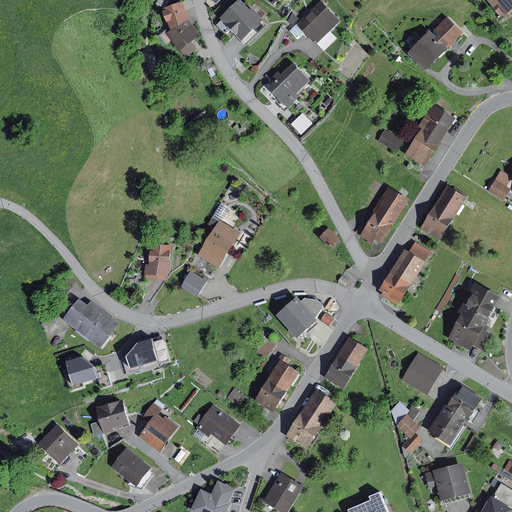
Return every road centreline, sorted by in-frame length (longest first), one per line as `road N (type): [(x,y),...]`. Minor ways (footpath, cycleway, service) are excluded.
road 1 (residential): [(359,301),(298,284),(181,320),(148,322),(103,299),(35,223),(0,202)]
road 2 (residential): [(377,275),(365,268),(294,145),(219,59),(199,0)]
road 3 (residential): [(511,98),(478,115),(377,275)]
road 4 (residential): [(254,450),(281,424),(359,301)]
road 5 (residential): [(511,394),(359,301)]
